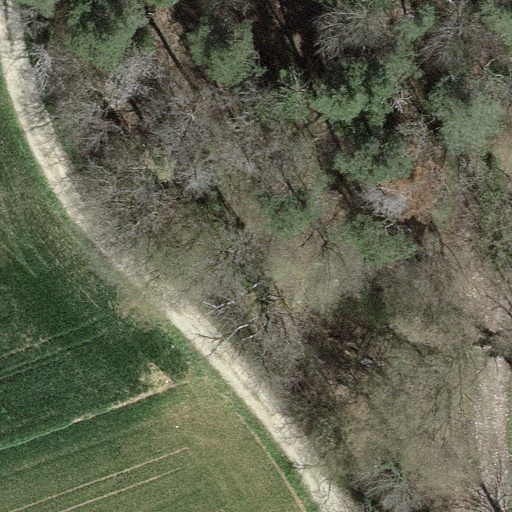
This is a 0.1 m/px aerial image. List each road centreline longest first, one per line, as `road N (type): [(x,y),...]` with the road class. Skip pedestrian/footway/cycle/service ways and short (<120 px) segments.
road 1 (track): [(323,511),(271,432),(108,231),(21,58),(16,0)]
road 2 (track): [(511,1),(483,52),(465,153),(462,259),(491,342)]
road 3 (track): [(491,342),(496,511)]
